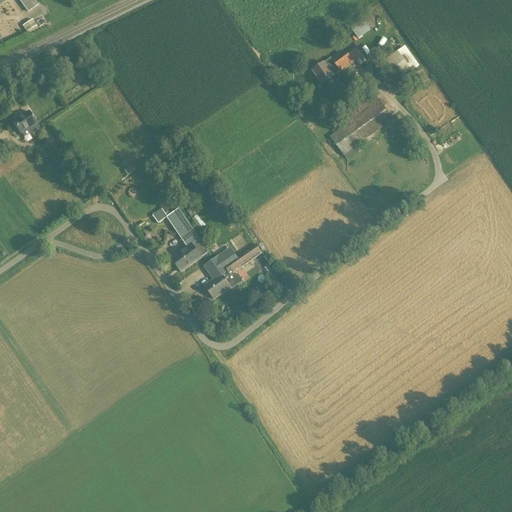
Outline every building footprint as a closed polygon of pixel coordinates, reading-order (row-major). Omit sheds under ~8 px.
[(34,0),(17,0),(28,13),(38,5),(34,0)] [(358,40),(375,28),(366,16),(350,28),(358,40)] [(26,33),(37,27),(32,20),(22,26),(26,33)] [(322,85),(334,77),(351,65),(352,66),(357,62),(360,66),(366,61),(353,43),(324,64),(313,72),(322,85)] [(397,82),(419,67),(405,47),(383,62),(397,82)] [(76,83),(93,72),(87,64),(71,75),(76,83)] [(420,87),(429,80),(422,70),(412,77),(420,87)] [(332,131),(335,134),(330,137),(344,157),(394,121),(380,102),(364,113),(363,112),(376,103),(369,93),(347,109),(349,112),(342,117),(345,122),(332,131)] [(13,123),(20,134),(36,124),(28,113),(13,123)] [(171,204),(162,208),(166,215),(175,211),(171,204)] [(167,217),(166,218),(184,244),(188,241),(191,246),(187,249),(174,258),(179,265),(176,267),(181,274),(201,259),(200,259),(209,253),(195,232),(179,209),(177,210),(170,215),(167,217)] [(165,214),(163,211),(162,210),(153,216),(158,224),(166,218),(167,217),(165,214)] [(205,226),(197,216),(192,220),(199,230),(205,226)] [(215,281),(205,288),(214,300),(231,288),(232,289),(238,285),(233,278),(235,276),(232,272),(261,253),(256,245),(239,256),(235,258),(230,251),(205,267),(215,281)]
